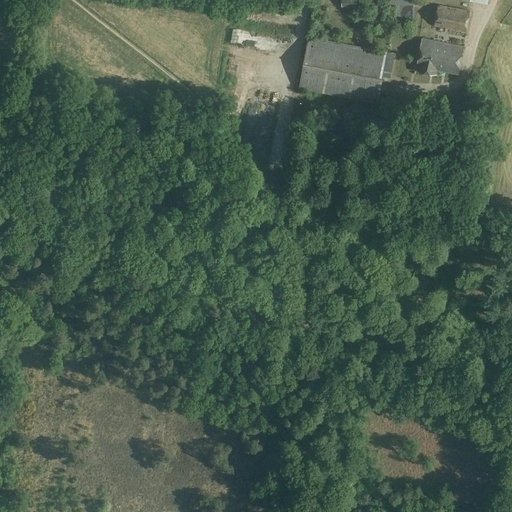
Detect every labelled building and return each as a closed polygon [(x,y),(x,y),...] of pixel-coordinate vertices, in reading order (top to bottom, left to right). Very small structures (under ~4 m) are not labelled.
[(437,4),(433,26),(467,32),(471,10),(437,4)] [(414,17),(411,21),(419,25),(421,21),(414,17)] [(395,53),(388,52),(309,36),(299,88),(378,103),(384,73),(390,75),(395,53)] [(423,38),(419,58),(439,61),(437,69),(459,73),(459,72),(462,53),(464,46),(442,41),(423,38)] [(419,58),(418,65),(419,66),(418,70),(437,73),(437,69),(439,61),(419,58)]
